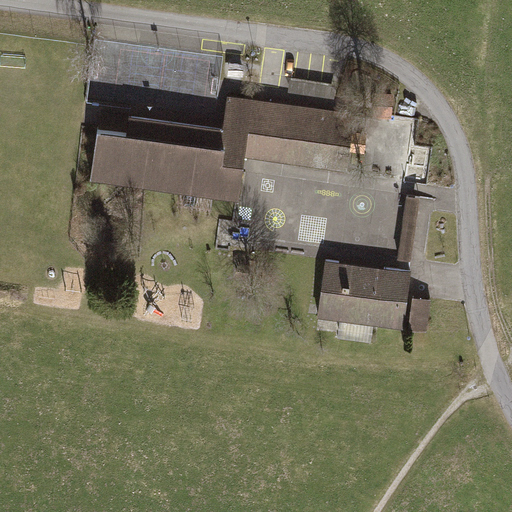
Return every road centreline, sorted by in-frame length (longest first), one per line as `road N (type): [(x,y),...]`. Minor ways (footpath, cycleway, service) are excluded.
road 1 (residential): [(1,0),(334,42),(398,65),(432,96),(457,140),(481,323),(511,406)]
road 2 (track): [(497,376),(447,411),(378,511)]
